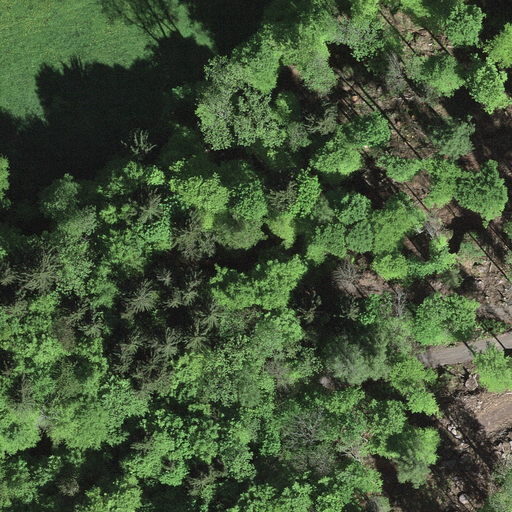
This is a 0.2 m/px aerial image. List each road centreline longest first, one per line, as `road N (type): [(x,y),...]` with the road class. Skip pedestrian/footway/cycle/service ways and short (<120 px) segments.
road 1 (track): [(0,125),(44,160),(212,259),(277,284),(464,299),(511,311)]
road 2 (track): [(511,337),(0,450)]
